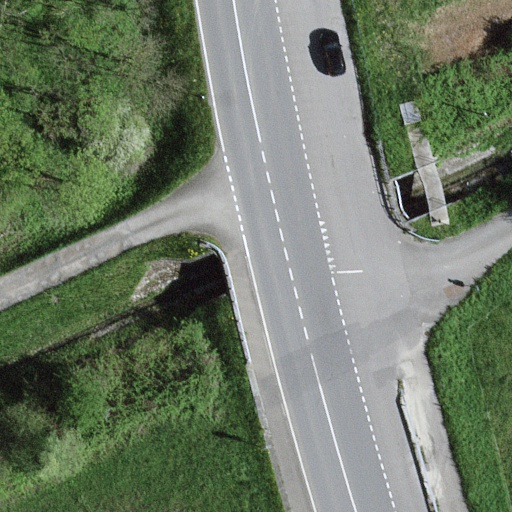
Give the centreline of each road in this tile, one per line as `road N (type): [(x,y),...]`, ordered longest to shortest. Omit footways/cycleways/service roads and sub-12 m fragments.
road 1 (primary): [(235,0),(296,291)]
road 2 (track): [(269,175),(0,293)]
road 3 (primary): [(296,291),(355,511)]
road 4 (unclassified): [(296,291),(387,280),(511,228)]
